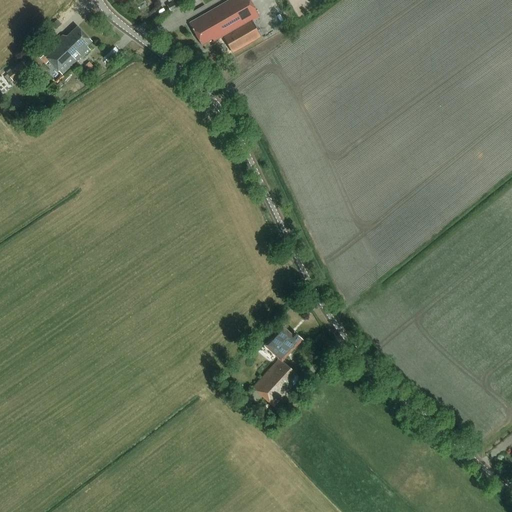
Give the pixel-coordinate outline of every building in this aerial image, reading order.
[(170,12),(182,6),(178,0),(177,0),(167,6),(170,12)] [(258,16),(248,0),(230,0),(190,24),(202,45),(212,40),(212,41),(219,38),(219,39),(222,37),(231,53),(261,36),(251,20),(258,16)] [(57,21),(51,26),(56,31),(62,25),(57,21)] [(57,43),(76,62),(87,52),(84,48),(90,42),(77,28),(67,37),(63,36),(57,43)] [(76,62),(57,43),(43,55),(62,75),(76,62)] [(108,54),(103,59),(107,63),(112,59),(108,54)] [(7,75),(13,82),(27,70),(21,62),(7,75)] [(89,63),(85,66),(91,72),(94,68),(89,63)] [(60,83),(55,88),(59,91),(64,87),(60,83)] [(291,335),(282,327),(264,347),(278,360),(252,388),(273,407),(300,378),(282,361),(301,340),(293,333),(291,335)]
